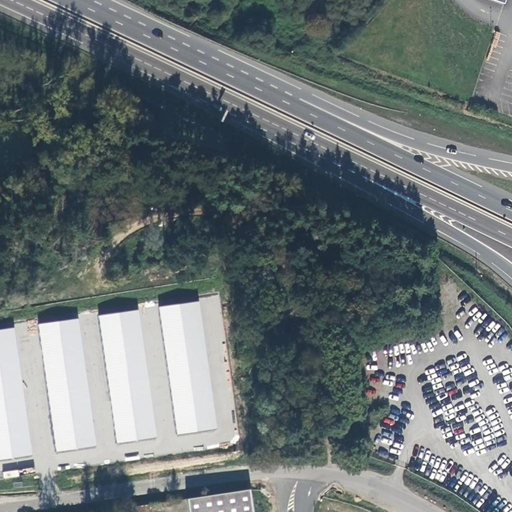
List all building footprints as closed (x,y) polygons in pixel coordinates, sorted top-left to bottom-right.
[(199,302),(159,307),(177,434),(217,429),(199,302)] [(139,310),(99,316),(117,443),(157,437),(139,310)] [(78,319),(38,324),(56,451),(96,446),(78,319)] [(14,328),(0,330),(0,459),(32,455),(14,328)] [(253,511),(250,489),(186,499),(188,511),(253,511)]
